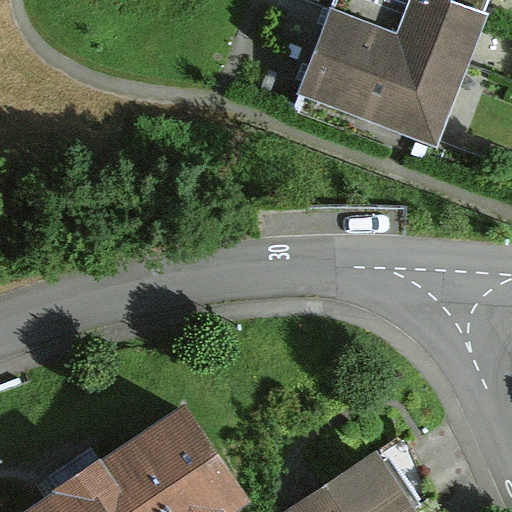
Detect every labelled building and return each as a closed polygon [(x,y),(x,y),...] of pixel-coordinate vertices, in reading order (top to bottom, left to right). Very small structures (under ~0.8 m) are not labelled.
[(457,75),(479,14),(440,0),(345,0),(334,30),(457,75)] [(440,0),(479,14),(484,0),(440,0)] [(435,136),(457,75),(334,30),(312,91),(435,136)] [(237,511),(245,507),(182,413),(30,511),(237,511)] [(435,511),(392,444),(283,511),(435,511)]
